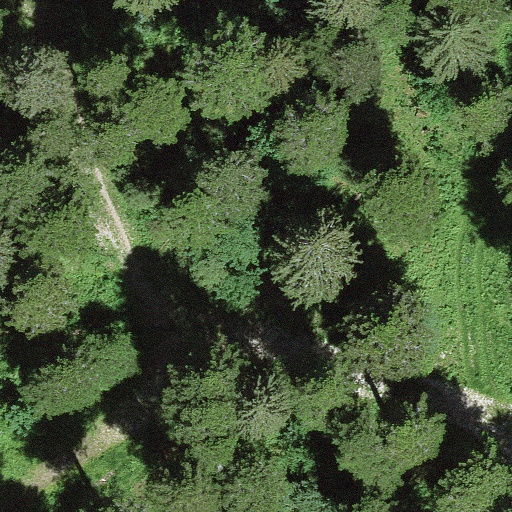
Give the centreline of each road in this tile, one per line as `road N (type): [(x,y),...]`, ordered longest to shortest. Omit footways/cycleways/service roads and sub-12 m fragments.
road 1 (track): [(0,454),(122,432),(177,366),(93,164),(37,0)]
road 2 (track): [(511,427),(177,366)]
